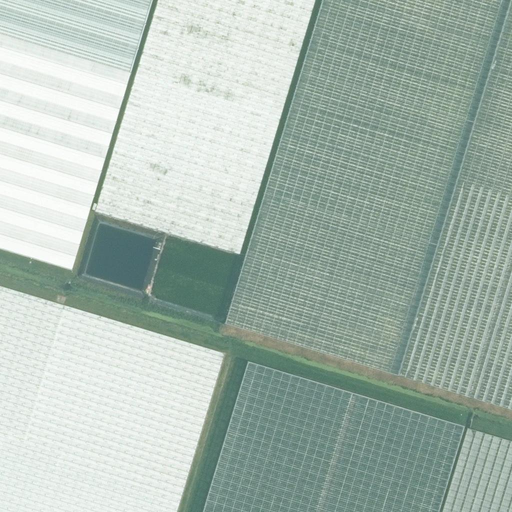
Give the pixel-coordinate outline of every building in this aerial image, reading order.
[(151,0),(0,0),(0,249),(71,270),(151,0)] [(315,0),(157,0),(95,213),(239,255),(315,0)] [(511,0),(322,0),(224,326),(398,377),(511,411),(511,0)] [(0,511),(176,511),(183,492),(224,354),(0,287),(0,511)] [(437,511),(463,428),(248,363),(203,511),(437,511)] [(511,511),(511,441),(467,428),(441,511),(511,511)]
